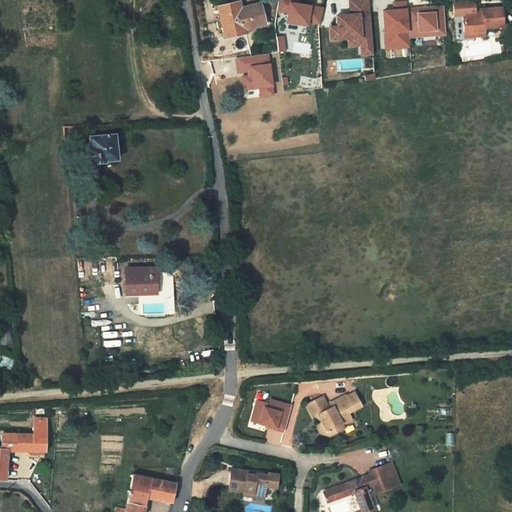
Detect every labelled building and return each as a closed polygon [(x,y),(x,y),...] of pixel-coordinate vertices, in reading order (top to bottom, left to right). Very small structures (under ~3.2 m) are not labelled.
[(320,24),(323,9),(298,5),(290,4),(291,0),(289,0),(279,0),(277,11),(288,13),(287,23),(307,26),(308,22),(320,24)] [(372,56),(368,0),(357,1),(357,2),(349,2),(350,17),(336,18),(337,29),(330,30),(331,42),(348,40),(360,39),(361,47),(362,57),(372,56)] [(463,15),(465,33),(475,31),(475,37),(486,36),(485,28),(505,26),(502,8),(499,8),(491,9),(482,10),(482,11),(475,12),(474,2),(453,4),(454,16),(463,15)] [(409,38),(445,35),(443,7),(406,10),(406,3),(393,4),(394,12),(383,13),(386,50),(409,48),(409,38)] [(266,26),(260,5),(258,5),(246,8),(240,9),(238,4),(217,9),(225,39),(255,32),(254,29),(266,26)] [(360,39),(348,40),(349,48),(361,47),(360,39)] [(253,77),(243,78),(244,90),(254,88),(254,89),(260,88),(261,97),(274,95),(269,55),(237,59),(238,72),(252,71),(253,77)] [(118,175),(117,156),(116,151),(92,153),(94,179),(104,178),(104,176),(118,175)] [(157,314),(155,280),(126,282),(128,308),(142,307),(143,315),(157,314)] [(0,363),(10,365),(11,358),(2,356),(0,363)] [(356,423),(352,415),(357,413),(358,414),(366,410),(360,396),(352,400),(351,399),(335,407),(337,411),(334,413),(327,401),(311,409),(318,422),(323,419),(327,428),(325,429),(327,434),(332,435),(334,440),(348,432),(346,428),(356,423)] [(265,405),(256,403),(251,423),(285,431),(291,406),(269,401),(267,410),(264,409),(265,405)] [(53,441),(53,425),(39,424),(39,439),(7,439),(8,451),(0,451),(0,483),(10,484),(12,455),(35,456),(34,460),(51,460),(51,441),(53,441)] [(377,478),(329,494),(333,505),(360,496),(365,511),(377,511),(371,493),(380,490),(383,496),(396,491),(404,488),(397,466),(389,469),(376,474),(377,478)] [(249,477),(233,475),(230,496),(246,499),(266,502),(268,492),(278,494),(280,480),(269,479),(269,481),(258,480),(257,481),(249,480),(249,477)] [(145,511),(148,500),(173,504),(175,494),(177,484),(133,476),(127,511),(118,509),(117,511),(145,511)]
